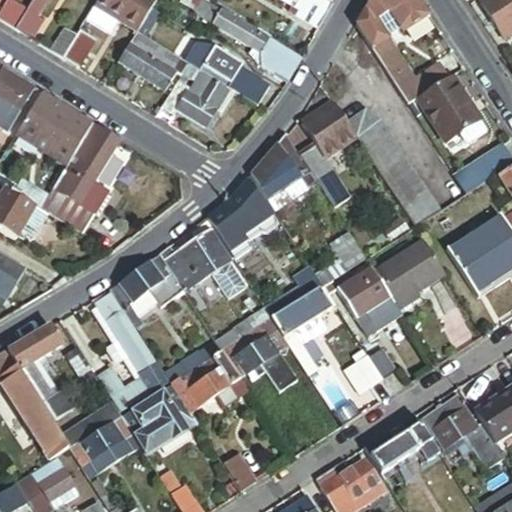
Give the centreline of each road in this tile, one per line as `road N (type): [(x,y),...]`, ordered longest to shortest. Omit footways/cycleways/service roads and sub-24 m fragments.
road 1 (residential): [(240,511),(511,339)]
road 2 (residential): [(225,179),(116,269),(0,337)]
road 3 (residential): [(0,41),(225,179)]
road 4 (residential): [(351,0),(314,72),(225,179)]
road 5 (residential): [(511,105),(441,0)]
